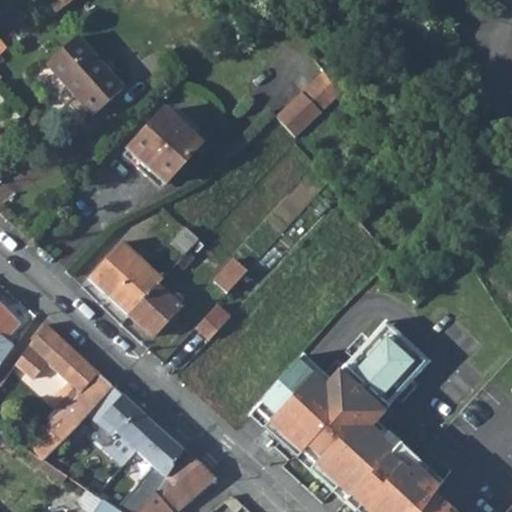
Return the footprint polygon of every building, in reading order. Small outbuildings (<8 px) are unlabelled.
[(49,0),(59,12),(74,0),(49,0)] [(0,32),(0,63),(16,50),(0,32)] [(81,36),(50,63),(96,115),(126,89),(99,57),(81,36)] [(323,71),(275,118),(294,139),(339,95),(339,93),(323,71)] [(0,81),(0,95),(29,121),(36,112),(0,81)] [(165,111),(128,150),(142,164),(138,168),(149,178),(153,174),(163,184),(166,187),(203,149),(165,111)] [(0,153),(14,138),(6,131),(1,129),(0,128),(0,153)] [(89,278),(129,315),(155,287),(162,279),(123,242),(89,278)] [(197,242),(192,248),(197,253),(203,248),(198,243),(197,242)] [(185,255),(174,266),(180,271),(191,260),(185,255)] [(215,281),(228,294),(248,272),(235,260),(215,281)] [(155,287),(129,315),(152,336),(182,305),(182,300),(175,294),(170,300),(155,287)] [(0,303),(0,344),(20,322),(0,303)] [(217,306),(198,328),(210,340),(231,318),(217,306)] [(385,321),(369,338),(414,379),(430,362),(385,321)] [(44,323),(16,364),(35,377),(46,362),(70,384),(79,392),(62,412),(29,450),(46,461),(114,387),(44,323)] [(422,511),(434,495),(443,483),(376,421),(414,379),(369,338),(331,381),(302,355),(253,408),(267,420),(263,426),(296,457),(301,451),(314,463),(309,468),(333,490),(338,485),(361,506),(356,511),(422,511)] [(70,384),(53,403),(62,412),(79,392),(70,384)] [(160,429),(123,395),(99,422),(115,438),(120,434),(138,452),(160,429)] [(160,429),(138,452),(166,476),(184,451),(160,429)] [(146,504),(140,511),(178,511),(215,479),(184,451),(166,476),(146,504)] [(116,484),(104,501),(119,511),(140,511),(146,504),(116,484)] [(511,511),(511,506),(505,511),(452,511),(434,495),(422,511),(511,511)]
